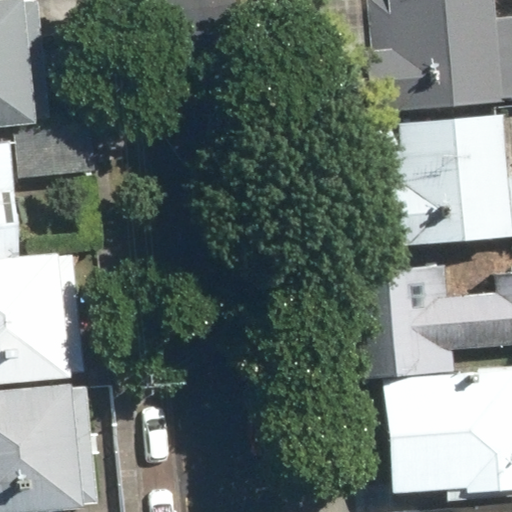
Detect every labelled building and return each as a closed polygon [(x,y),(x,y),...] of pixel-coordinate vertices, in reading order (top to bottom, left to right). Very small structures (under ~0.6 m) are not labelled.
[(0,0),(0,119),(38,116),(25,0),(0,0)] [(356,0),(366,111),(511,97),(511,15),(492,18),(490,0),(356,0)] [(371,125),(382,246),(511,233),(511,174),(510,175),(503,112),(371,125)] [(0,131),(0,252),(8,252),(1,176),(81,169),(77,125),(0,131)] [(0,382),(74,376),(62,252),(0,258),(0,382)] [(358,345),(361,376),(452,367),(450,350),(511,343),(511,270),(491,273),(493,287),(444,292),(441,261),(351,270),(355,307),(337,309),(341,347),(358,345)] [(511,370),(378,383),(388,492),(462,485),(463,494),(511,489),(511,370)] [(0,507),(80,501),(71,385),(0,390),(0,507)]
